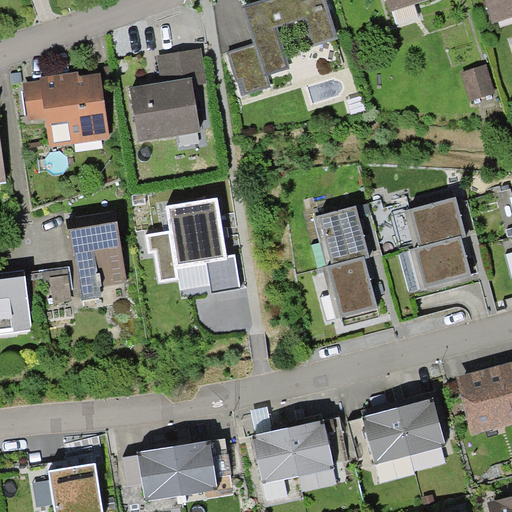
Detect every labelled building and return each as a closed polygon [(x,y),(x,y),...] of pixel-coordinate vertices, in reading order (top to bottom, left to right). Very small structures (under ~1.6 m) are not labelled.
[(260,0),(243,5),(254,43),(264,76),(268,75),(290,68),(278,27),(305,19),(313,46),(338,38),(326,0),(260,0)] [(386,0),(390,11),(425,0),(386,0)] [(511,0),(484,0),(492,23),(498,21),(511,16),(511,0)] [(511,16),(498,21),(501,28),(511,24),(511,16)] [(264,76),(254,43),(226,51),(236,82),(237,82),(242,96),(272,87),(268,75),(264,76)] [(201,48),(157,55),(161,82),(130,87),(138,141),(200,132),(193,85),(206,83),(201,48)] [(486,64),(461,72),(470,101),(495,93),(486,64)] [(41,80),(23,82),(28,120),(45,118),(49,147),(110,138),(100,72),(78,75),(78,71),(51,75),(41,76),(41,80)] [(461,235),(462,238),(467,236),(456,196),(404,210),(415,247),(461,235)] [(217,198),(166,206),(170,231),(145,235),(149,254),(155,253),(159,282),(179,279),(177,268),(207,263),(227,260),(227,256),(224,237),(223,231),(222,228),(217,198)] [(364,255),(365,259),(370,257),(356,205),(314,217),(327,265),(364,255)] [(90,226),(69,229),(80,301),(102,297),(100,287),(127,283),(117,221),(90,226)] [(421,288),(472,274),(462,238),(461,235),(415,247),(410,249),(421,288)] [(235,254),(227,256),(227,260),(207,263),(210,284),(212,293),(240,289),(235,254)] [(365,259),(364,255),(327,265),(323,266),(337,318),(341,317),(376,308),(378,307),(365,259)] [(207,263),(177,268),(179,279),(180,289),(210,284),(207,263)] [(0,332),(32,329),(25,271),(0,273),(0,332)] [(379,317),(376,308),(341,317),(344,326),(379,317)] [(511,361),(509,362),(493,366),(508,425),(511,423),(511,361)] [(508,425),(493,366),(474,371),(457,376),(472,434),(508,425)] [(414,403),(398,407),(411,455),(441,447),(446,446),(434,398),(414,403)] [(251,410),(256,434),(269,431),(272,430),(267,407),(251,410)] [(411,455),(398,407),(379,412),(362,416),(375,465),(376,464),(411,455)] [(305,423),(288,427),(299,475),(333,468),(335,468),(324,419),(305,423)] [(299,475),(288,427),(272,430),(269,431),(256,434),(252,435),(263,484),(284,479),(299,475)] [(191,443),(174,446),(182,495),(218,490),(211,440),(191,443)] [(182,495),(174,446),(155,449),(138,451),(138,455),(142,483),(145,501),(182,495)] [(441,447),(411,455),(415,470),(445,463),(441,447)] [(142,483),(138,455),(124,457),(128,486),(142,483)] [(416,474),(415,470),(411,455),(376,464),(381,483),(416,474)] [(102,511),(95,463),(48,470),(50,480),(54,504),(55,511),(102,511)] [(333,468),(299,475),(302,491),(337,484),(333,468)] [(288,495),(284,479),(263,484),(267,500),(288,495)] [(54,504),(50,480),(33,483),(37,507),(54,504)] [(511,511),(511,495),(508,497),(487,502),(489,511),(511,511)]
